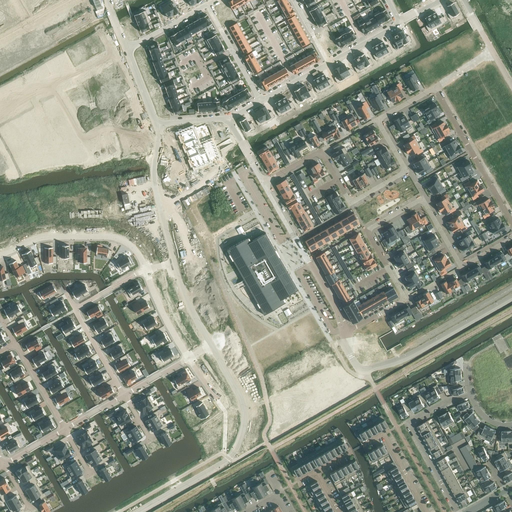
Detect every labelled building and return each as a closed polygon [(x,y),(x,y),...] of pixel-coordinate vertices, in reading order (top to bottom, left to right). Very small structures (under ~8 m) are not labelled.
[(173,2),(167,4),(173,15),(178,12),(175,5),(177,4),(175,1),(174,0),(171,0),(172,0),(173,2)] [(232,0),(231,0),(228,2),(233,10),(234,9),(237,7),(232,0)] [(288,0),(279,5),(282,9),(290,5),(288,0)] [(453,3),(447,6),(450,12),(448,14),(451,19),(454,18),(453,16),(459,13),(453,3)] [(161,6),(159,7),(160,8),(162,12),(164,11),(168,18),(173,15),(167,4),(162,7),(161,6)] [(290,5),(282,9),(284,13),(292,9),(290,5)] [(318,6),(309,11),(312,16),(323,10),(321,11),(318,6)] [(97,9),(87,14),(91,19),(100,14),(97,9)] [(284,13),(282,14),(284,19),(287,18),(295,13),(292,9),(284,13)] [(379,10),(385,21),(390,18),(385,9),(380,12),(379,10)] [(143,11),(134,15),(136,19),(136,20),(136,21),(148,16),(146,10),(143,11)] [(323,10),(312,16),(315,21),(326,15),(323,10)] [(379,10),(373,13),(374,14),(373,15),(379,25),(380,25),(379,24),(385,21),(379,10)] [(10,12),(4,15),(10,24),(15,21),(10,12)] [(86,12),(81,15),(86,25),(92,22),(91,19),(87,14),(86,12)] [(435,12),(430,15),(437,28),(442,25),(442,24),(445,23),(442,17),(439,19),(435,12)] [(4,15),(0,17),(0,19),(4,27),(10,24),(4,15)] [(207,15),(201,18),(206,26),(212,23),(207,15)] [(326,15),(315,21),(318,27),(327,22),(324,17),(326,16),(326,15)] [(373,15),(369,17),(375,28),(379,25),(373,15)] [(430,15),(425,18),(428,24),(426,26),(429,32),(432,30),(432,31),(437,28),(430,15)] [(148,16),(136,21),(138,24),(138,25),(139,26),(150,22),(148,16)] [(295,16),(287,21),(290,25),(298,20),(295,16)] [(369,17),(363,20),(369,31),(375,28),(369,17)] [(199,19),(196,21),(202,31),(201,29),(206,26),(201,18),(199,19)] [(298,20),(290,25),(292,29),(300,25),(298,20)] [(364,22),(359,25),(364,34),(369,31),(363,20),(364,22)] [(73,21),(68,24),(73,33),(78,30),(73,21)] [(192,23),(191,23),(196,32),(197,34),(202,31),(196,21),(193,22),(192,23)] [(150,22),(139,26),(141,32),(142,31),(144,31),(150,28),(148,23),(150,22)] [(189,25),(186,26),(186,27),(191,36),(191,35),(196,32),(191,23),(190,24),(189,25)] [(236,24),(229,28),(231,32),(239,28),(239,27),(237,23),(236,24)] [(68,24),(62,27),(67,36),(73,33),(68,24)] [(300,25),(292,29),(294,33),(302,29),(300,25)] [(182,30),(181,30),(186,39),(191,36),(186,27),(183,29),(182,30)] [(239,28),(231,32),(234,36),(241,32),(242,32),(239,27),(239,28)] [(302,29),(294,33),(297,38),(305,33),(302,29)] [(53,30),(48,33),(53,43),(59,40),(53,30)] [(180,31),(176,33),(181,42),(186,39),(181,30),(180,31)] [(345,30),(345,31),(351,41),(356,38),(351,30),(346,33),(345,30)] [(402,30),(397,33),(404,46),(409,43),(412,41),(408,35),(406,37),(402,30)] [(345,31),(340,33),(345,44),(351,41),(345,31)] [(241,32),(234,36),(236,41),(244,37),(244,36),(242,32),(241,32)] [(48,33),(42,36),(48,46),(53,43),(48,33)] [(174,34),(170,36),(176,47),(182,44),(181,42),(176,33),(175,34),(174,34)] [(305,33),(297,38),(299,42),(307,38),(305,33)] [(340,36),(335,39),(340,47),(345,44),(340,33),(339,34),(340,36)] [(397,33),(392,36),(395,43),(392,44),(396,50),(398,48),(399,49),(404,46),(397,33)] [(216,34),(205,40),(208,46),(219,40),(216,34)] [(244,37),(236,41),(239,45),(246,41),(247,41),(244,36),(244,37)] [(307,38),(299,42),(301,46),(309,42),(307,38)] [(219,40),(208,46),(211,51),(213,50),(222,45),(219,40)] [(34,41),(28,44),(34,54),(39,51),(34,41)] [(246,41),(239,45),(241,50),(248,46),(249,45),(247,41),(246,41)] [(383,41),(377,44),(384,57),(390,54),(389,53),(392,52),(389,46),(386,48),(383,41)] [(157,43),(148,46),(148,47),(150,52),(150,53),(159,49),(157,43)] [(28,44),(23,47),(28,57),(34,54),(28,44)] [(377,44),(372,47),(376,54),(373,55),(376,61),(379,59),(379,60),(384,57),(377,44)] [(222,45),(213,50),(216,55),(225,51),(222,45)] [(248,46),(241,50),(244,54),(251,50),(252,49),(249,45),(248,46)] [(314,50),(309,52),(315,62),(320,60),(314,50)] [(245,56),(244,56),(246,61),(247,60),(254,56),(252,52),(245,56)] [(310,54),(306,57),(311,65),(315,62),(309,52),(310,54)] [(15,53),(10,56),(15,65),(21,62),(15,53)] [(359,56),(358,56),(365,69),(371,66),(370,66),(373,64),(370,58),(367,60),(364,54),(364,53),(363,54),(359,56)] [(161,54),(152,57),(152,58),(153,59),(154,62),(153,62),(161,59),(163,59),(161,54)] [(10,56),(4,59),(10,68),(15,65),(10,56)] [(247,60),(246,61),(249,65),(249,64),(257,60),(254,56),(247,60)] [(354,59),(353,59),(353,60),(357,66),(354,67),(357,73),(360,71),(360,72),(365,69),(358,56),(358,57),(354,59)] [(228,57),(219,62),(222,67),(220,68),(231,62),(228,57)] [(306,57),(302,59),(307,67),(311,65),(306,57)] [(302,59),(298,61),(302,69),(307,67),(302,59)] [(249,64),(249,65),(251,69),(259,65),(257,60),(249,64)] [(298,61),(294,64),(298,72),(302,69),(298,61)] [(231,62),(220,68),(223,73),(234,68),(231,62)] [(163,64),(155,67),(156,70),(156,71),(157,72),(165,68),(163,64)] [(294,64),(289,66),(294,74),(298,72),(294,64)] [(344,64),(339,67),(346,79),(351,76),(353,74),(350,69),(347,70),(344,64)] [(259,65),(251,69),(253,73),(261,69),(259,65)] [(285,67),(281,70),(285,78),(289,75),(285,68),(285,67)] [(339,67),(333,70),(337,76),(334,78),(337,83),(340,82),(346,79),(339,67)] [(234,68),(223,73),(223,74),(225,72),(228,77),(237,73),(234,68)] [(281,70),(276,72),(277,73),(281,80),(285,78),(281,70)] [(167,73),(158,76),(159,77),(159,79),(161,82),(172,78),(170,72),(167,73)] [(276,72),(272,74),(277,82),(281,80),(277,73),(276,72)] [(228,77),(226,79),(229,84),(240,78),(237,73),(228,77)] [(406,80),(406,81),(408,84),(409,84),(409,85),(410,87),(410,86),(412,91),(418,87),(415,83),(416,83),(415,81),(414,81),(418,79),(414,73),(406,78),(406,80)] [(272,74),(268,77),(272,85),(277,82),(272,74)] [(324,74),(319,77),(326,89),(331,87),(330,86),(333,84),(330,79),(327,80),(324,74)] [(268,77),(264,79),(264,80),(268,87),(272,85),(268,77)] [(319,77),(313,80),(317,86),(314,88),(317,93),(320,92),(326,89),(319,77)] [(173,80),(164,83),(164,84),(165,87),(165,88),(166,90),(175,86),(174,86),(175,86),(173,80)] [(264,80),(260,82),(264,89),(264,90),(269,88),(268,87),(264,80)] [(399,83),(391,87),(398,100),(401,99),(401,98),(403,97),(400,90),(402,88),(399,83)] [(299,88),(306,101),(311,98),(314,97),(311,90),(308,92),(305,86),(304,85),(299,88)] [(384,92),(381,94),(384,98),(386,97),(389,96),(393,103),(396,101),(396,102),(398,100),(391,87),(383,92),(384,92)] [(246,88),(241,91),(245,100),(251,96),(249,93),(246,88)] [(294,91),(298,97),(295,99),(298,105),(301,103),(301,104),(306,101),(299,88),(294,91)] [(176,90),(168,94),(169,96),(169,98),(170,98),(168,99),(178,95),(176,90)] [(241,91),(237,94),(241,102),(244,100),(245,100),(241,91)] [(372,100),(371,100),(373,104),(374,104),(375,106),(376,107),(378,110),(383,107),(381,103),(380,101),(383,99),(380,93),(371,98),(372,100)] [(237,94),(232,96),(237,104),(239,103),(240,102),(241,102),(237,94)] [(178,95),(168,99),(169,102),(170,103),(170,104),(179,100),(177,96),(178,95)] [(232,96),(228,99),(233,107),(235,105),(236,105),(237,104),(232,96)] [(285,97),(280,100),(287,112),(288,112),(292,110),(292,109),(295,107),(292,102),(289,103),(285,97)] [(228,99),(222,102),(225,107),(227,110),(233,107),(228,99)] [(280,100),(275,103),(278,109),(276,111),(279,116),(282,115),(287,112),(280,100)] [(358,108),(357,109),(359,113),(360,112),(361,113),(360,113),(361,115),(362,115),(364,119),(370,116),(367,111),(367,110),(366,110),(366,108),(369,107),(366,101),(362,103),(363,104),(357,107),(358,108)] [(431,105),(423,109),(426,114),(425,115),(426,115),(437,109),(437,108),(434,103),(431,105)] [(181,105),(172,108),(174,114),(184,111),(181,105)] [(265,106),(260,109),(267,122),(272,119),(272,118),(274,117),(271,111),(269,113),(265,106)] [(260,109),(255,112),(258,119),(255,120),(258,126),(261,124),(262,125),(267,122),(260,109)] [(437,109),(426,115),(428,120),(427,121),(428,124),(435,120),(434,117),(440,114),(437,109)] [(351,112),(345,115),(352,127),(357,124),(351,112)] [(346,117),(341,120),(346,130),(352,127),(345,115),(346,117)] [(404,115),(399,118),(406,131),(411,128),(409,124),(404,115)] [(240,121),(239,121),(240,122),(240,121),(245,131),(245,132),(246,132),(246,131),(251,129),(252,130),(255,128),(252,123),(249,124),(245,118),(240,121)] [(399,118),(394,121),(396,125),(396,126),(396,125),(397,126),(397,127),(397,126),(400,132),(405,129),(406,131),(399,118),(399,119),(399,118)] [(315,120),(312,122),(317,132),(321,130),(315,120)] [(188,126),(174,131),(190,169),(217,158),(202,122),(192,126),(191,124),(188,126)] [(435,123),(430,126),(434,134),(447,127),(446,124),(445,125),(444,122),(437,126),(435,123)] [(335,125),(329,128),(335,138),(341,135),(335,125)] [(447,127),(434,134),(439,142),(444,139),(443,136),(450,132),(448,130),(449,129),(447,127)] [(325,130),(321,133),(325,140),(333,135),(335,139),(335,138),(329,128),(330,130),(326,132),(325,130)] [(373,130),(362,136),(365,141),(376,135),(373,130)] [(315,135),(309,138),(314,147),(317,146),(319,145),(319,144),(320,144),(315,135)] [(376,135),(365,141),(368,147),(377,142),(379,140),(379,139),(378,137),(377,138),(376,135)] [(410,141),(403,145),(405,148),(404,148),(406,150),(418,143),(414,135),(409,139),(410,141)] [(442,144),(443,147),(444,146),(446,151),(458,145),(455,140),(449,143),(447,140),(442,144)] [(294,143),(294,144),(300,154),(298,151),(307,146),(304,141),(303,141),(295,145),(294,143)] [(418,143),(406,150),(407,153),(408,153),(409,155),(416,152),(418,154),(423,151),(418,143)] [(294,144),(289,147),(294,157),(300,154),(294,144)] [(268,145),(257,151),(260,157),(271,150),(268,145)] [(458,145),(446,151),(451,159),(456,156),(455,154),(461,150),(458,145)] [(344,147),(332,154),(335,159),(347,152),(344,147)] [(371,147),(361,153),(363,156),(368,153),(373,150),(371,147)] [(381,149),(376,152),(379,158),(377,159),(388,153),(385,147),(382,149),(381,149)] [(271,150),(260,157),(263,162),(274,156),(271,150)] [(347,152),(335,159),(335,160),(338,158),(343,166),(349,163),(344,155),(348,153),(347,152)] [(388,153),(377,159),(380,164),(391,158),(388,153)] [(420,160),(414,163),(416,169),(429,162),(426,156),(425,157),(424,155),(423,154),(418,157),(420,160)] [(274,156),(263,162),(266,167),(277,161),(274,156)] [(391,158),(380,164),(382,167),(383,169),(385,168),(385,169),(391,165),(394,163),(391,158)] [(460,161),(454,165),(459,172),(458,173),(470,166),(471,165),(468,160),(461,164),(460,161)] [(277,161),(266,167),(269,172),(279,167),(276,162),(277,161)] [(417,169),(416,169),(419,174),(423,172),(424,172),(423,171),(424,171),(425,171),(425,170),(426,170),(427,173),(433,170),(428,162),(429,162),(416,169),(417,169)] [(318,163),(308,169),(311,174),(310,175),(322,168),(321,168),(318,163)] [(470,166),(458,173),(461,178),(460,178),(462,181),(469,177),(467,175),(473,171),(470,166)] [(322,168),(310,175),(314,183),(318,181),(317,178),(325,174),(322,168)] [(357,175),(363,186),(369,183),(367,179),(363,174),(358,177),(357,175)] [(355,176),(352,178),(358,189),(359,189),(361,188),(361,187),(363,186),(357,175),(355,176)] [(430,182),(426,184),(429,189),(430,189),(441,183),(437,175),(431,178),(433,181),(432,181),(431,181),(431,182),(430,181),(430,182)] [(129,185),(146,182),(145,176),(128,179),(129,185)] [(287,179),(276,185),(279,190),(289,184),(287,179)] [(299,181),(304,189),(308,187),(303,179),(302,180),(300,181),(299,181)] [(469,181),(464,184),(465,187),(467,186),(468,189),(469,191),(468,192),(480,185),(477,180),(471,184),(469,181)] [(441,183),(430,189),(433,194),(439,191),(440,194),(445,191),(446,191),(444,187),(444,188),(441,183)] [(289,184),(279,190),(281,194),(290,189),(288,185),(289,184)] [(480,185),(468,192),(473,200),(478,197),(477,194),(483,190),(481,185),(480,186),(480,185)] [(290,189),(281,194),(284,199),(283,199),(284,199),(295,193),(293,194),(290,189)] [(327,197),(325,198),(328,204),(339,198),(336,192),(332,194),(326,197),(327,197)] [(124,209),(131,208),(129,193),(123,194),(124,209)] [(295,193),(284,199),(286,204),(297,198),(295,193)] [(443,200),(436,204),(437,206),(437,207),(438,209),(451,202),(449,203),(446,198),(448,197),(446,194),(441,197),(443,200)] [(297,198),(286,204),(289,209),(299,203),(299,202),(298,203),(296,199),(298,198),(297,198)] [(339,198),(328,204),(331,209),(341,203),(339,198)] [(481,199),(473,204),(475,207),(477,206),(479,211),(492,203),(491,201),(490,201),(489,198),(482,202),(481,199)] [(451,202),(438,209),(440,212),(440,211),(442,214),(449,210),(450,213),(456,210),(451,202)] [(299,203),(289,209),(290,208),(293,213),(302,207),(299,203)] [(341,203),(331,209),(334,214),(336,213),(336,214),(342,210),(341,210),(345,208),(342,203),(341,203)] [(492,203),(479,211),(484,218),(489,215),(488,213),(495,209),(493,206),(494,206),(492,203)] [(302,207),(293,213),(296,217),(307,211),(306,211),(305,212),(302,207)] [(307,211),(296,217),(298,222),(309,216),(307,211)] [(454,218),(448,222),(451,227),(463,220),(460,215),(462,214),(460,211),(452,216),(454,218)] [(354,213),(347,217),(350,222),(357,218),(354,213)] [(416,213),(411,216),(418,228),(427,223),(424,217),(420,219),(416,213)] [(309,216),(298,222),(301,227),(312,220),(309,216)] [(410,225),(406,227),(409,233),(418,228),(411,216),(412,217),(407,220),(410,225)] [(347,217),(340,221),(343,226),(350,222),(347,217)] [(357,218),(350,222),(353,227),(360,223),(357,218)] [(491,219),(485,222),(487,225),(488,224),(491,229),(501,223),(498,218),(492,221),(491,219)] [(312,220),(301,227),(304,231),(315,225),(312,220)] [(451,227),(450,228),(453,233),(457,230),(458,230),(458,229),(459,230),(459,229),(460,229),(461,231),(467,228),(462,221),(463,220),(451,227)] [(340,221),(333,225),(336,230),(343,226),(340,221)] [(350,222),(343,226),(346,231),(353,227),(350,222)] [(501,223),(491,229),(494,234),(499,231),(500,231),(500,230),(501,231),(501,230),(505,228),(502,223),(501,223)] [(333,225),(326,229),(329,234),(336,230),(333,225)] [(343,226),(336,230),(339,235),(346,231),(343,226)] [(393,226),(388,229),(394,240),(400,236),(401,238),(404,236),(401,230),(397,232),(393,226)] [(326,229),(319,233),(322,238),(329,234),(326,229)] [(386,238),(382,241),(387,248),(390,247),(388,243),(394,240),(388,229),(388,230),(383,233),(386,238)] [(336,230),(329,234),(332,239),(339,235),(336,230)] [(464,237),(458,241),(461,246),(470,241),(473,239),(470,234),(471,234),(470,231),(463,235),(464,237)] [(248,238),(226,250),(243,280),(239,282),(242,288),(247,286),(264,315),(285,303),(283,299),(298,290),(265,233),(250,242),(248,238)] [(319,233),(312,237),(315,242),(322,238),(319,233)] [(358,233),(349,238),(352,244),(350,245),(361,239),(358,233)] [(329,234),(322,238),(325,243),(332,239),(329,234)] [(425,234),(419,237),(421,240),(423,239),(426,245),(424,246),(425,246),(437,239),(434,234),(427,238),(425,234)] [(312,237),(305,241),(308,246),(315,242),(312,237)] [(322,238),(315,242),(318,247),(325,243),(322,238)] [(361,239),(350,245),(353,250),(364,244),(361,239)] [(437,239),(425,246),(428,253),(427,254),(428,256),(436,252),(433,248),(439,245),(436,240),(437,239)] [(461,246),(460,247),(463,252),(468,249),(469,249),(469,248),(476,245),(473,240),(473,239),(470,241),(461,246)] [(315,242),(308,246),(311,251),(318,247),(315,242)] [(364,244),(353,250),(356,255),(367,249),(364,244)] [(69,245),(62,245),(62,259),(68,259),(68,260),(72,260),(72,252),(69,252),(69,245)] [(97,245),(96,253),(107,255),(107,258),(110,259),(112,251),(109,250),(109,249),(102,248),(102,246),(97,245)] [(399,254),(394,257),(397,262),(396,262),(396,263),(408,256),(403,246),(397,250),(399,254)] [(45,247),(44,247),(44,248),(44,263),(45,263),(52,263),(52,264),(56,264),(56,256),(53,256),(53,248),(53,247),(53,248),(45,248),(45,247)] [(77,248),(78,254),(77,254),(78,254),(80,254),(80,262),(86,262),(86,264),(90,264),(90,256),(87,256),(87,249),(87,248),(86,248),(78,248),(77,248)] [(367,249),(356,255),(359,260),(370,254),(367,249)] [(22,254),(22,255),(25,260),(27,259),(30,267),(31,267),(36,264),(37,265),(40,263),(37,256),(34,258),(31,252),(30,251),(25,253),(22,254)] [(324,252),(315,257),(318,262),(327,257),(324,252)] [(502,253),(493,258),(497,264),(497,265),(497,266),(506,261),(507,261),(510,260),(506,254),(504,255),(502,253)] [(370,254),(359,260),(362,266),(373,259),(370,254)] [(436,254),(430,257),(436,267),(448,260),(448,259),(447,260),(444,255),(438,258),(436,254)] [(121,257),(114,261),(119,270),(121,269),(122,271),(126,268),(125,267),(132,262),(129,256),(122,260),(121,257)] [(408,256),(396,263),(399,268),(405,264),(408,268),(415,264),(414,261),(412,262),(408,256)] [(327,257),(318,262),(321,267),(329,262),(327,257)] [(486,266),(483,267),(487,273),(489,271),(488,269),(497,265),(497,264),(493,258),(484,263),(486,265),(486,266)] [(373,259),(362,266),(365,271),(377,265),(373,259)] [(16,260),(9,263),(16,276),(25,272),(22,265),(19,267),(16,260)] [(448,260),(436,267),(441,276),(447,272),(444,268),(451,265),(448,260)] [(329,262),(321,267),(323,271),(332,266),(329,262)] [(2,266),(0,266),(0,280),(6,279),(6,280),(10,279),(8,273),(5,273),(3,267),(3,266),(2,266)] [(332,266),(323,271),(326,275),(325,276),(334,271),(332,266)] [(479,266),(470,271),(473,277),(474,279),(483,274),(484,274),(487,273),(483,267),(481,269),(479,266)] [(410,274),(405,277),(408,282),(407,283),(419,276),(414,267),(408,270),(410,274)] [(334,271),(325,276),(327,280),(336,276),(333,271),(335,271),(334,271)] [(462,278),(460,279),(463,285),(466,283),(465,282),(473,277),(470,271),(461,276),(462,278)] [(336,276),(327,280),(330,285),(339,279),(338,280),(336,276)] [(419,276),(407,283),(410,288),(416,285),(419,289),(424,285),(423,283),(421,284),(418,277),(419,276)] [(339,279),(330,285),(331,284),(334,289),(342,284),(339,279)] [(447,284),(451,290),(459,285),(460,287),(463,285),(460,279),(457,281),(456,279),(447,284)] [(135,285),(126,290),(132,299),(138,295),(137,292),(142,289),(138,281),(134,284),(135,285)] [(446,281),(440,284),(446,293),(451,290),(447,284),(446,281)] [(39,291),(39,292),(43,299),(45,302),(51,299),(49,296),(56,291),(56,292),(57,291),(56,291),(52,284),(39,292),(39,291)] [(85,284),(72,292),(76,298),(82,294),(84,297),(90,293),(85,284)] [(342,284),(334,289),(336,293),(345,288),(342,284)] [(345,288),(336,293),(339,298),(347,293),(345,288)] [(393,288),(388,291),(393,299),(398,296),(393,288)] [(383,291),(379,294),(383,302),(388,300),(384,293),(383,291)] [(388,291),(384,293),(388,300),(389,302),(393,299),(388,291)] [(428,291),(422,295),(424,297),(428,304),(428,303),(433,301),(428,291)] [(347,293),(339,298),(341,301),(341,302),(350,297),(347,293)] [(379,294),(374,296),(379,305),(383,302),(379,294)] [(374,296),(370,299),(374,307),(379,305),(374,296)] [(350,297),(341,302),(344,306),(352,301),(350,297)] [(424,297),(415,302),(420,310),(429,304),(428,303),(428,304),(424,297)] [(370,299),(365,301),(370,310),(374,307),(370,299)] [(139,300),(134,304),(136,307),(139,313),(150,307),(146,300),(141,304),(139,300)] [(344,306),(342,307),(344,309),(346,313),(351,321),(352,323),(363,317),(361,315),(357,306),(354,302),(353,301),(352,301),(344,306)] [(365,301),(361,304),(366,312),(370,310),(365,301)] [(54,303),(47,306),(49,310),(50,309),(53,315),(61,311),(62,313),(67,310),(67,309),(66,307),(66,306),(65,307),(62,302),(61,303),(55,306),(54,303)] [(9,306),(4,309),(5,312),(9,317),(16,313),(17,316),(23,313),(18,304),(10,308),(9,306)] [(357,306),(361,315),(366,312),(361,304),(357,306)] [(98,305),(87,311),(90,318),(95,315),(97,318),(103,315),(101,311),(102,311),(98,305)] [(409,307),(400,312),(403,317),(411,312),(413,315),(416,313),(413,308),(410,309),(409,307)] [(400,312),(391,317),(395,324),(404,319),(403,317),(400,312)] [(100,322),(93,325),(97,331),(98,333),(102,331),(101,329),(109,324),(105,318),(104,315),(98,319),(100,322)] [(146,317),(141,320),(143,323),(146,329),(157,323),(154,317),(148,320),(146,317)] [(19,325),(12,328),(17,336),(29,329),(23,318),(17,322),(19,325)] [(68,323),(60,328),(64,334),(65,337),(71,333),(69,330),(76,327),(71,319),(67,321),(68,323)] [(107,337),(101,340),(104,346),(116,340),(111,331),(105,334),(107,337)] [(155,333),(150,335),(152,338),(155,345),(162,341),(163,342),(167,340),(166,338),(163,332),(157,336),(155,333)] [(73,335),(68,338),(73,347),(85,340),(82,334),(75,338),(73,335)] [(37,338),(26,345),(29,351),(35,348),(36,351),(42,348),(40,345),(41,344),(37,338)] [(116,349),(110,353),(114,359),(125,352),(122,346),(123,346),(121,342),(114,346),(116,349)] [(79,346),(73,350),(75,353),(74,353),(75,353),(78,359),(86,354),(87,356),(92,354),(92,353),(91,351),(91,350),(90,350),(87,345),(86,346),(80,349),(79,346)] [(39,355),(32,359),(35,364),(37,367),(41,364),(40,362),(48,358),(43,349),(37,352),(39,355)] [(163,349),(158,352),(160,355),(163,361),(174,355),(171,349),(165,352),(163,349)] [(8,358),(0,362),(3,368),(1,370),(3,373),(10,369),(9,366),(14,362),(15,361),(11,354),(7,356),(8,358)] [(115,365),(114,365),(115,365),(119,372),(131,365),(127,358),(128,358),(126,354),(119,358),(121,361),(115,365)] [(87,361),(81,365),(83,368),(84,368),(87,374),(99,367),(95,361),(89,364),(87,361)] [(49,369),(42,373),(45,379),(58,372),(55,366),(56,366),(54,363),(47,366),(49,369)] [(453,364),(448,367),(448,375),(461,374),(461,370),(461,368),(459,368),(458,368),(454,368),(453,364)] [(21,367),(9,374),(14,383),(20,379),(18,376),(24,373),(21,367)] [(130,373),(123,377),(128,385),(132,383),(131,381),(139,376),(135,371),(136,370),(134,367),(128,370),(130,373)] [(183,375),(176,379),(180,385),(181,388),(186,385),(184,382),(190,378),(187,372),(186,371),(182,373),(183,375)] [(93,374),(87,377),(93,386),(105,379),(102,373),(95,377),(93,374)] [(462,377),(461,374),(448,375),(449,384),(457,383),(457,380),(462,380),(461,379),(461,377),(462,377)] [(55,383),(49,387),(52,393),(64,386),(59,377),(53,380),(55,383)] [(20,383),(13,387),(19,396),(31,389),(28,383),(21,386),(20,383)] [(450,387),(452,396),(464,392),(464,391),(464,388),(463,388),(463,387),(460,387),(459,388),(458,384),(450,387)] [(103,385),(97,389),(102,398),(114,392),(110,385),(105,388),(103,385)] [(437,385),(428,389),(435,401),(438,399),(440,398),(438,395),(444,391),(441,386),(438,388),(437,385)] [(191,387),(186,390),(188,393),(192,399),(202,393),(199,387),(193,390),(191,387)] [(61,395),(55,398),(59,406),(71,399),(65,388),(60,392),(61,395)] [(428,389),(421,394),(425,402),(428,400),(430,403),(432,402),(435,401),(428,389)] [(421,394),(413,398),(414,400),(419,410),(423,408),(422,407),(424,406),(423,403),(425,402),(421,394)] [(27,396),(21,400),(23,403),(24,403),(27,408),(39,401),(36,395),(29,399),(27,396)] [(140,401),(137,403),(140,408),(152,401),(149,396),(145,398),(140,401)] [(198,400),(192,403),(194,407),(196,406),(201,413),(198,414),(201,419),(203,417),(210,414),(202,402),(200,403),(198,400)] [(409,404),(407,405),(410,410),(412,409),(414,412),(416,411),(419,410),(414,400),(409,403),(409,404)] [(152,401),(140,408),(143,413),(151,408),(153,411),(158,408),(156,405),(154,406),(152,401)] [(457,405),(458,405),(460,410),(460,411),(461,414),(467,412),(465,408),(468,407),(470,407),(469,406),(469,405),(468,402),(467,402),(467,401),(457,405)] [(397,407),(403,418),(404,417),(405,418),(408,416),(407,416),(409,415),(407,412),(410,410),(407,405),(405,402),(397,407)] [(68,405),(64,407),(69,416),(73,413),(68,405)] [(34,408),(28,412),(33,421),(45,414),(42,408),(36,411),(34,408)] [(58,411),(64,419),(69,416),(64,408),(58,411)] [(119,413),(114,416),(117,421),(128,414),(126,409),(121,412),(121,411),(119,413)] [(153,416),(146,421),(149,426),(161,419),(158,414),(159,414),(157,411),(152,414),(153,416)] [(446,412),(443,414),(449,426),(455,423),(450,414),(449,413),(449,412),(447,413),(446,412)] [(467,413),(463,417),(465,419),(469,424),(477,416),(475,414),(474,414),(473,413),(473,412),(472,413),(471,413),(470,414),(469,415),(467,413)] [(128,414),(117,421),(121,429),(127,426),(125,423),(131,420),(128,414)] [(449,426),(443,414),(440,416),(439,417),(438,417),(439,419),(445,429),(449,426)] [(381,415),(376,417),(382,429),(388,426),(381,415)] [(469,424),(467,425),(471,430),(473,432),(475,431),(479,427),(477,424),(478,423),(479,422),(480,421),(479,419),(477,416),(469,424)] [(371,420),(377,431),(382,429),(376,417),(376,418),(377,420),(373,422),(371,420)] [(42,420),(37,423),(42,432),(50,428),(51,430),(55,427),(53,424),(50,419),(44,423),(42,420)] [(161,419),(149,426),(152,431),(160,426),(162,429),(167,426),(165,423),(163,424),(161,419)] [(371,420),(366,423),(372,434),(377,431),(371,420)] [(418,428),(420,431),(430,425),(428,421),(417,426),(418,428)] [(2,429),(0,430),(0,438),(1,440),(5,438),(4,436),(12,431),(7,422),(0,426),(2,429)] [(362,426),(361,426),(368,437),(372,434),(366,423),(367,425),(363,428),(362,426)] [(420,432),(422,436),(433,430),(430,425),(420,431),(421,432),(420,432)] [(480,428),(477,435),(485,439),(491,427),(487,426),(486,425),(485,425),(484,427),(484,428),(483,429),(480,428)] [(127,428),(120,432),(122,435),(125,433),(127,438),(139,431),(136,426),(129,430),(127,428)] [(357,431),(354,433),(360,441),(368,437),(361,426),(356,429),(357,431)] [(491,427),(485,439),(493,443),(497,436),(494,434),(495,433),(495,432),(496,430),(495,430),(494,429),(491,427)] [(423,437),(424,440),(435,434),(433,430),(422,436),(423,437)] [(80,436),(76,437),(79,443),(91,436),(88,431),(85,433),(85,432),(80,435),(80,436)] [(139,431),(127,438),(130,443),(128,444),(130,447),(135,444),(134,441),(142,436),(139,431)] [(502,436),(498,436),(499,442),(502,442),(508,442),(508,444),(507,431),(504,431),(502,431),(501,431),(502,433),(502,436)] [(166,432),(159,436),(161,439),(163,442),(165,445),(171,442),(171,440),(172,440),(168,433),(167,433),(166,433),(166,432)] [(425,441),(427,444),(438,439),(435,434),(424,440),(425,440),(426,441),(425,441)] [(11,443),(6,446),(10,454),(14,452),(13,450),(22,445),(17,436),(10,440),(11,443)] [(91,436),(79,443),(82,448),(86,446),(91,443),(92,446),(98,443),(96,439),(94,441),(91,436)] [(341,437),(336,440),(342,451),(351,446),(345,438),(342,439),(341,437)] [(427,444),(427,445),(428,446),(429,449),(440,443),(438,439),(427,444)] [(336,440),(331,443),(337,454),(342,451),(336,440)] [(331,443),(326,445),(332,456),(337,454),(331,443)] [(429,449),(430,449),(430,450),(432,453),(443,448),(440,443),(429,449)] [(58,448),(53,451),(56,456),(68,449),(65,444),(61,446),(59,447),(58,448)] [(93,451),(85,455),(88,461),(100,454),(98,449),(101,447),(99,444),(91,448),(93,451)] [(383,444),(378,447),(384,458),(389,455),(388,453),(389,453),(386,449),(383,444)] [(137,451),(136,451),(140,458),(141,457),(142,459),(148,455),(146,452),(146,451),(144,449),(142,445),(136,449),(137,451)] [(326,445),(321,448),(327,459),(332,456),(326,445)] [(488,458),(489,458),(488,456),(488,455),(483,446),(478,449),(480,454),(478,455),(481,459),(482,458),(484,461),(485,460),(488,459),(488,458)] [(378,447),(373,450),(379,461),(384,458),(378,447)] [(321,448),(316,451),(322,462),(327,459),(321,448)] [(443,448),(432,453),(432,454),(432,453),(433,455),(434,458),(445,452),(443,448)] [(68,449),(56,456),(61,464),(66,461),(65,458),(71,454),(68,449)] [(373,450),(368,453),(370,458),(368,459),(369,464),(378,459),(379,461),(373,450)] [(316,451),(311,454),(317,465),(322,462),(316,451)] [(509,460),(504,452),(496,456),(498,459),(495,461),(496,463),(497,466),(507,461),(509,460)] [(100,454),(88,461),(91,466),(100,461),(101,464),(109,459),(107,456),(103,458),(100,454)] [(311,454),(306,456),(312,467),(317,465),(311,454)] [(306,456),(301,459),(307,470),(312,467),(306,456)] [(439,466),(448,462),(445,457),(436,462),(438,465),(439,465),(439,466)] [(301,459),(296,462),(302,473),(307,470),(301,459)] [(355,460),(350,463),(357,476),(358,476),(355,472),(360,469),(359,464),(358,464),(355,460)] [(67,462),(62,465),(63,468),(64,468),(67,473),(79,466),(76,461),(69,465),(67,462)] [(510,466),(507,461),(497,466),(499,469),(500,471),(503,470),(505,472),(510,469),(509,467),(510,466)] [(297,464),(289,468),(294,477),(302,473),(296,462),(297,464)] [(441,471),(450,466),(448,462),(439,466),(441,470),(441,469),(442,470),(441,471)] [(350,463),(345,465),(352,479),(357,476),(350,463)] [(17,471),(16,472),(19,477),(31,471),(28,465),(23,468),(22,468),(17,471)] [(345,465),(340,468),(347,482),(352,479),(345,465)] [(489,471),(488,471),(487,468),(486,468),(485,466),(482,468),(481,465),(478,467),(472,470),(477,478),(479,477),(489,471)] [(70,478),(67,479),(69,482),(75,479),(74,476),(82,471),(79,466),(67,473),(70,478)] [(399,472),(399,471),(396,466),(387,472),(390,477),(399,472)] [(444,475),(453,471),(450,466),(441,471),(443,474),(444,474),(444,475)] [(106,467),(99,470),(101,473),(101,474),(102,477),(103,476),(105,480),(111,476),(110,475),(111,474),(107,467),(106,468),(106,467)] [(340,468),(335,471),(342,484),(347,482),(340,468)] [(511,468),(510,469),(505,472),(506,475),(503,477),(504,478),(505,481),(506,481),(506,482),(511,478),(511,468)] [(31,471),(19,477),(20,477),(23,482),(28,479),(30,482),(37,479),(35,475),(34,476),(31,471)] [(335,471),(330,474),(332,478),(332,479),(334,483),(340,480),(342,484),(335,471)] [(446,480),(455,475),(453,471),(444,475),(446,478),(447,479),(446,480)] [(483,481),(484,484),(489,481),(488,478),(491,477),(490,475),(490,474),(489,471),(479,477),(482,482),(483,481)] [(399,472),(390,477),(393,482),(391,483),(402,477),(399,472)] [(449,484),(457,480),(455,475),(446,480),(448,483),(449,484)] [(402,477),(391,483),(394,488),(405,482),(402,477)] [(32,486),(25,490),(28,495),(40,489),(37,483),(38,483),(36,479),(37,479),(30,482),(32,486)] [(76,485),(75,486),(79,493),(80,492),(81,494),(85,492),(88,490),(86,486),(84,483),(82,480),(76,484),(76,485)] [(451,489),(460,484),(457,480),(449,484),(451,487),(452,488),(451,489)] [(264,481),(256,485),(262,496),(267,493),(266,491),(269,489),(266,484),(264,481)] [(317,481),(308,486),(310,491),(308,492),(320,486),(317,481)] [(489,481),(484,484),(481,485),(486,494),(497,487),(496,486),(497,486),(495,483),(494,482),(491,484),(489,481)] [(405,482),(394,488),(396,493),(408,487),(405,482)] [(8,484),(0,488),(0,496),(1,499),(7,496),(5,493),(11,489),(8,484)] [(454,493),(464,487),(462,488),(460,484),(451,489),(453,492),(454,493)] [(262,496),(256,485),(254,487),(252,485),(247,488),(250,492),(252,497),(253,498),(256,496),(257,499),(262,496)] [(320,486),(308,492),(311,497),(322,491),(320,486)] [(408,487),(396,493),(399,498),(410,492),(408,487)] [(456,497),(456,498),(467,492),(464,487),(454,493),(456,496),(457,497),(456,497)] [(40,489),(28,495),(31,500),(39,496),(41,499),(47,496),(45,493),(43,494),(40,489)] [(311,497),(313,496),(316,501),(325,496),(322,491),(311,497)] [(244,492),(236,497),(242,508),(242,507),(246,505),(245,502),(248,501),(248,500),(245,494),(244,492)] [(351,492),(341,497),(344,502),(353,497),(351,492)] [(410,492),(399,498),(402,503),(413,497),(410,492)] [(459,502),(469,496),(467,492),(456,498),(458,501),(459,502)] [(7,496),(1,499),(3,503),(5,502),(8,507),(19,500),(16,495),(9,499),(7,496)] [(225,496),(222,497),(230,511),(232,510),(228,501),(225,496)] [(325,496),(316,501),(319,506),(328,501),(325,496)] [(353,497),(344,502),(347,507),(358,501),(355,496),(353,497)] [(469,496),(459,502),(460,505),(461,505),(462,507),(470,502),(467,498),(469,496)] [(242,508),(236,497),(228,501),(232,510),(235,508),(237,510),(241,507),(241,508),(241,507),(241,508),(242,508)] [(413,497),(402,503),(405,508),(416,502),(413,497)] [(19,500),(8,507),(11,511),(10,511),(15,511),(15,510),(22,506),(19,500)] [(494,506),(493,507),(495,511),(502,511),(506,510),(504,507),(506,507),(507,506),(507,505),(507,506),(506,505),(507,505),(505,501),(505,502),(504,501),(504,500),(494,506)] [(45,501),(39,504),(40,506),(39,506),(42,511),(43,511),(48,511),(50,511),(45,501)] [(328,501),(319,506),(321,511),(319,511),(331,506),(328,501)] [(349,511),(361,506),(358,501),(347,507),(349,511)]
